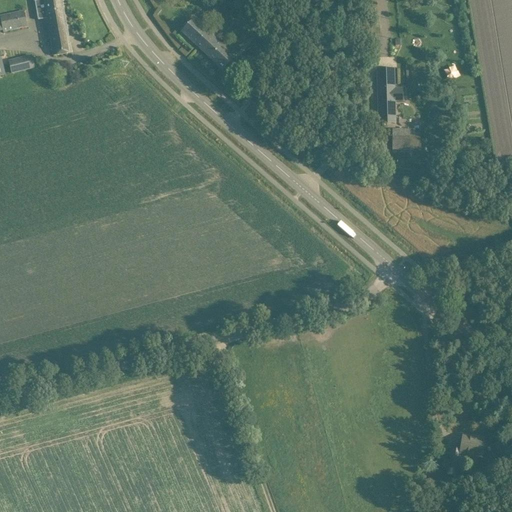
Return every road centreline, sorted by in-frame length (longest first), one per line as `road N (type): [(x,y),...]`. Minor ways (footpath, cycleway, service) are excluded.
road 1 (unclassified): [(0,401),(351,302),(396,268)]
road 2 (secondary): [(305,192),(144,45),(117,0)]
road 3 (track): [(273,511),(220,340)]
road 4 (secondary): [(511,364),(396,268)]
